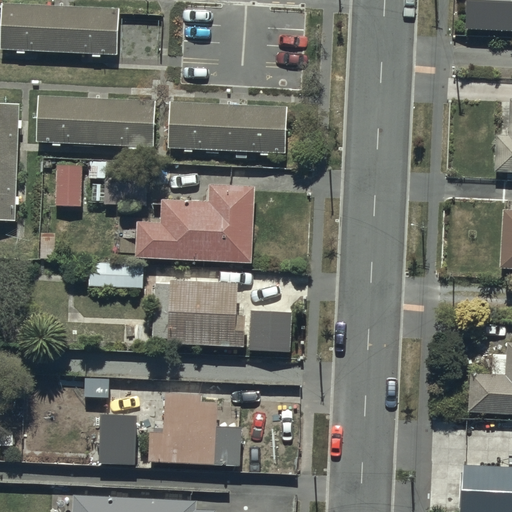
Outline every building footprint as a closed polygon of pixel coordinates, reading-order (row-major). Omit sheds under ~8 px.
[(511,0),(466,0),(466,29),(511,30),(511,0)] [(120,8),(4,2),(1,49),(118,54),(120,8)] [(295,14),(176,10),(175,56),(293,61),(295,14)] [(157,102),(41,95),(38,142),(155,149),(157,102)] [(289,103),(172,101),(172,146),(288,148),(289,103)] [(23,104),(0,102),(0,220),(17,221),(23,104)] [(511,104),(511,133),(498,133),(497,173),(511,173),(511,104)] [(151,162),(91,160),(90,176),(107,177),(106,202),(149,204),(151,162)] [(83,205),(84,164),(51,164),(51,173),(59,173),(58,204),(83,205)] [(163,220),(140,220),(139,257),(253,259),(255,185),(211,184),(210,200),(163,199),(163,220)] [(511,208),(505,208),(502,266),(511,266),(511,208)] [(145,263),(89,261),(89,287),(145,287),(145,263)] [(175,281),(175,284),(158,283),(157,336),(173,336),(173,342),(249,344),(250,313),(240,312),(240,282),(175,281)] [(294,290),(254,287),(253,306),(293,309),(294,290)] [(494,371),(472,371),(472,413),(511,413),(511,342),(510,351),(494,351),(494,371)] [(166,427),(153,427),(153,460),(243,462),(244,425),(219,425),(219,399),(200,399),(200,392),(167,392),(166,427)] [(137,415),(101,414),(99,463),(135,464),(137,415)] [(511,511),(511,460),(436,458),(435,494),(465,494),(464,511),(511,511)] [(199,501),(75,494),(73,511),(214,511),(198,511),(199,501)]
